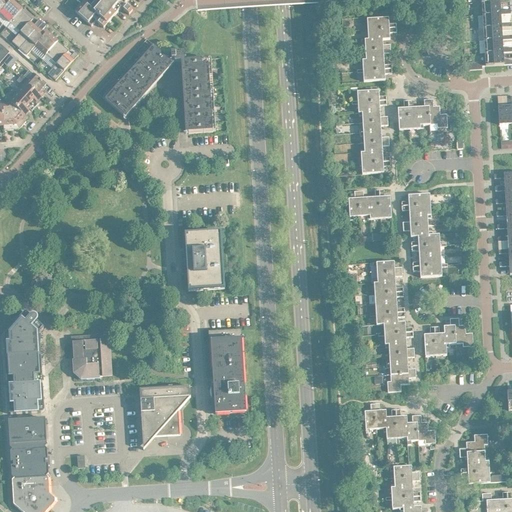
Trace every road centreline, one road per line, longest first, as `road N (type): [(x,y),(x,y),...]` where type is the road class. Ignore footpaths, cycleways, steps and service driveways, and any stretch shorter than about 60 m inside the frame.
road 1 (secondary): [(311,481),(282,0)]
road 2 (secondary): [(251,0),(279,474)]
road 3 (unclassified): [(186,490),(204,435),(202,397),(195,313),(174,291),(166,163),(183,151),(231,148)]
road 4 (residential): [(101,54),(30,139),(0,143)]
road 5 (residential): [(479,161),(489,299)]
road 6 (unclassified): [(87,399),(69,401),(59,413),(58,470),(79,511)]
road 7 (residential): [(445,511),(447,452),(485,387)]
